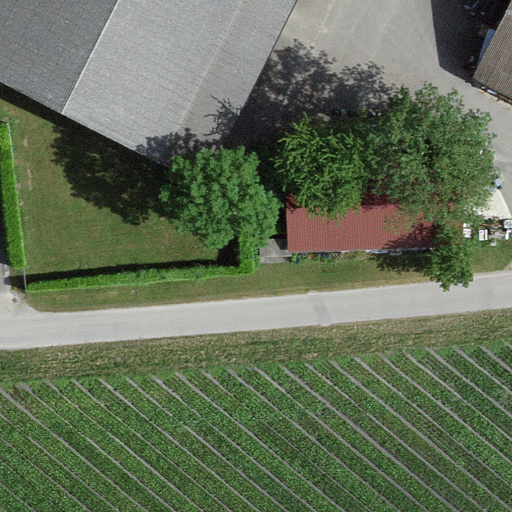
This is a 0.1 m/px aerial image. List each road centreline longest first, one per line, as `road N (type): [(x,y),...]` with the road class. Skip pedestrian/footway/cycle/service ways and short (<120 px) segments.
road 1 (track): [(511,262),(0,321)]
road 2 (unknown): [(395,0),(458,85),(511,117)]
